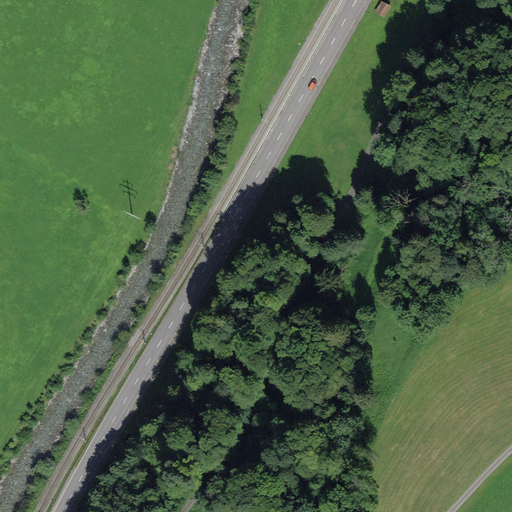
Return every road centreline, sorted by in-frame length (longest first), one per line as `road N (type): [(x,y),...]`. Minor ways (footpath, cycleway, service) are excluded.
road 1 (secondary): [(62,511),(356,0)]
road 2 (track): [(182,511),(267,397),(429,0)]
